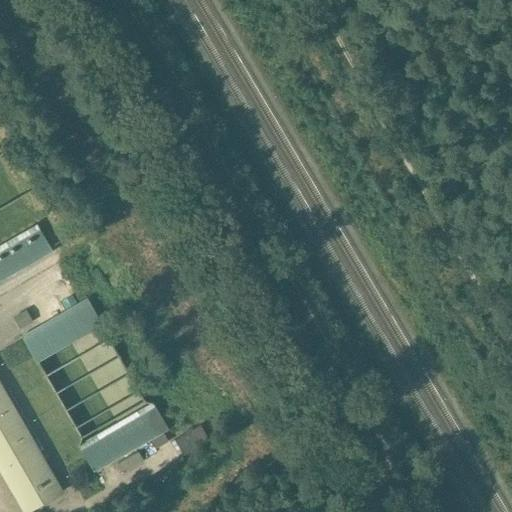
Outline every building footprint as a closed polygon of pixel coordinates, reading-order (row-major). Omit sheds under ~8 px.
[(0,282),(53,252),(38,226),(37,224),(0,245),(0,282)] [(87,300),(82,303),(21,338),(22,339),(36,364),(39,363),(40,362),(101,327),(102,326),(87,300)] [(26,511),(63,491),(0,382),(0,468),(25,511),(26,511)] [(169,429),(154,403),(154,402),(79,445),(95,472),(169,429)] [(210,441),(201,425),(175,440),(184,457),(210,441)]
